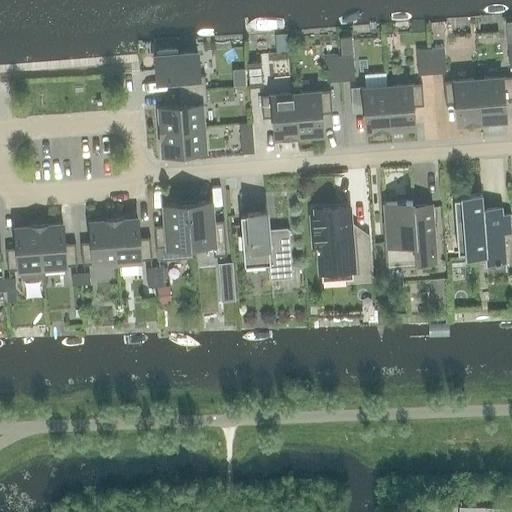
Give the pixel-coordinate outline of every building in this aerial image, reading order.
[(339,39),(340,56),(342,81),(356,80),(354,55),(353,38),(339,39)] [(446,48),(432,49),(434,74),(448,73),(446,48)] [(200,76),(198,53),(176,54),(176,49),(159,51),(160,56),(156,56),(158,80),(178,79),(179,92),(206,90),(205,75),(200,76)] [(432,49),(418,50),(420,75),(434,74),(432,49)] [(339,55),(326,56),(328,84),(341,83),(339,55)] [(262,62),(248,63),(250,87),(264,86),(262,62)] [(245,86),(245,68),(233,69),(233,87),(245,86)] [(511,98),(511,75),(479,79),(482,121),(506,119),(504,99),(511,98)] [(482,121),(479,79),(444,81),(446,104),(457,103),(459,123),(482,121)] [(413,106),(424,106),(422,83),(421,83),(388,86),(391,128),(415,126),(413,106)] [(364,88),(351,89),(352,103),(365,102),(367,130),(391,128),(388,86),(364,88)] [(208,104),(206,90),(179,92),(180,105),(160,107),(162,130),(204,127),(202,105),(208,104)] [(333,113),(331,90),(296,93),(300,135),(323,133),(322,114),(333,113)] [(300,135),(296,93),(262,95),(263,118),(274,117),(276,137),(300,135)] [(241,126),(243,154),(255,153),(253,126),(241,126)] [(206,151),(204,127),(162,130),(164,154),(206,151)] [(481,196),(454,198),(459,253),(485,251),(486,265),(496,264),(496,265),(501,264),(501,263),(506,263),(506,271),(507,271),(505,233),(511,233),(511,215),(511,213),(503,215),(502,205),(501,205),(501,207),(483,208),(482,188),(481,188),(481,196)] [(213,221),(212,201),(188,203),(192,245),(214,243),(215,256),(226,255),(227,255),(225,220),(213,221)] [(413,201),(386,203),(389,243),(387,243),(388,261),(416,259),(417,263),(435,262),(431,204),(413,205),(413,201)] [(192,245),(188,203),(165,205),(166,225),(155,226),(158,260),(159,260),(193,257),(192,245)] [(290,228),(288,228),(289,231),(269,233),(266,205),(265,205),(266,213),(241,215),(245,264),(270,262),(271,272),(292,270),(292,276),(294,276),(290,228)] [(351,239),(349,206),(317,209),(317,214),(313,214),(316,246),(320,246),(322,272),(348,270),(349,281),(372,280),(369,237),(351,239)] [(153,259),(151,237),(140,238),(138,218),(115,219),(118,262),(153,259)] [(118,262),(115,219),(91,221),(92,241),(81,242),(83,265),(118,262)] [(65,243),(63,224),(40,225),(43,268),(78,265),(76,243),(65,243)] [(44,278),(43,268),(40,225),(16,227),(18,247),(7,248),(8,271),(22,270),(23,280),(44,278)] [(233,272),(232,260),(223,261),(224,273),(233,272)] [(166,278),(165,265),(156,266),(157,278),(166,278)] [(157,278),(156,266),(147,267),(148,279),(157,278)] [(91,283),(90,271),(81,272),(82,284),(91,283)] [(82,284),(81,272),(72,273),(73,285),(82,284)] [(17,288),(15,277),(6,278),(8,289),(17,288)] [(448,305),(447,278),(431,279),(432,306),(448,305)] [(172,301),(171,286),(160,287),(161,302),(172,301)]
